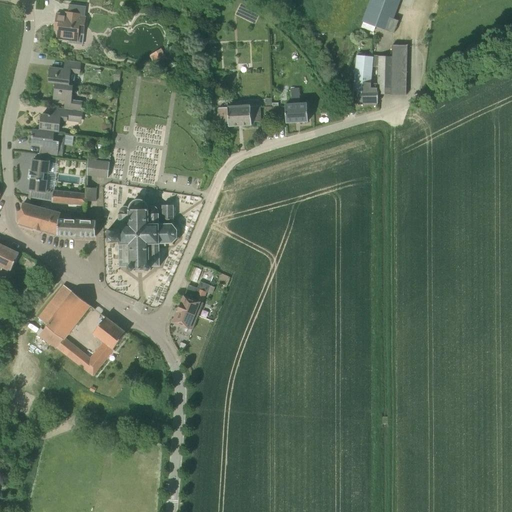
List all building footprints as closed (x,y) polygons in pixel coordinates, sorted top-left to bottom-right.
[(395,35),(400,23),(392,20),(399,0),(372,0),(368,11),(364,23),(395,35)] [(81,15),(66,13),(66,14),(57,13),(55,28),(57,30),(60,31),(59,37),(61,39),(69,40),(70,42),(74,43),(76,41),(77,41),(78,33),(83,33),(85,17),(80,16),(81,15)] [(406,95),(407,45),(392,45),(392,56),(372,56),(372,57),(357,56),(354,89),(356,89),(356,90),(358,90),(358,102),(357,102),(357,103),(378,103),(378,94),(391,94),(406,95)] [(162,49),(149,56),(155,65),(167,58),(162,49)] [(80,74),(81,62),(65,60),(63,69),(50,67),(49,82),(69,84),(71,73),(80,74)] [(81,110),(82,101),(72,100),(73,86),(69,85),(69,84),(49,82),(56,83),(54,99),(65,100),(64,108),(81,110)] [(297,88),(297,86),(291,86),(291,89),(292,103),(285,104),(286,122),(308,121),(307,103),(300,103),(299,88),(297,88)] [(260,121),(259,105),(227,107),(219,108),(220,124),(228,124),(229,126),(251,125),(251,121),(260,121)] [(64,109),(53,107),(53,108),(55,108),(54,115),(42,114),(40,130),(34,129),(54,132),(55,132),(59,132),(61,120),(67,121),(67,119),(82,121),(83,110),(81,110),(64,108),(64,109)] [(57,156),(59,141),(53,141),(54,132),(34,129),(33,135),(34,136),(33,144),(43,145),(42,154),(39,153),(39,154),(50,155),(57,156)] [(73,144),(74,134),(65,134),(65,144),(73,144)] [(85,204),(85,201),(86,194),(53,191),(46,189),(50,155),(39,154),(39,160),(33,159),(31,171),(30,172),(31,172),(31,177),(30,177),(30,178),(29,190),(32,190),(30,197),(52,201),(85,204)] [(108,178),(109,162),(88,159),(87,175),(108,178)] [(86,187),(86,194),(85,201),(96,201),(96,188),(87,187),(86,187)] [(148,208),(147,205),(146,203),(145,201),(143,200),(139,199),(137,199),(136,199),(134,200),(132,201),(130,204),(129,206),(128,207),(128,209),(128,207),(127,206),(125,206),(123,206),(122,207),(120,208),(119,210),(119,213),(118,224),(116,225),(115,226),(115,228),(108,229),(108,242),(119,242),(119,248),(119,266),(120,266),(120,267),(122,267),(122,266),(129,266),(129,270),(135,270),(135,269),(140,269),(145,269),(145,270),(152,269),(151,265),(158,265),(158,266),(160,265),(163,265),(163,262),(162,262),(162,253),(163,253),(162,252),(162,248),(159,248),(159,244),(172,243),(177,238),(177,229),(172,223),(173,219),(173,218),(173,205),(162,205),(162,208),(157,208),(156,207),(155,206),(153,205),(152,205),(150,206),(149,207),(148,208)] [(61,213),(23,203),(19,221),(20,224),(57,234),(59,220),(83,220),(83,219),(71,219),(71,212),(61,213)] [(96,236),(96,220),(83,219),(83,220),(59,220),(57,234),(96,236)] [(0,266),(11,271),(19,253),(0,244),(0,266)] [(207,292),(210,285),(200,281),(197,288),(188,285),(178,310),(197,318),(203,303),(202,302),(206,292),(207,292)] [(57,348),(91,375),(114,349),(113,349),(126,333),(64,285),(46,308),(54,314),(39,335),(56,349),(57,348)] [(193,330),(197,318),(178,310),(173,323),(189,329),(190,328),(193,330)]
